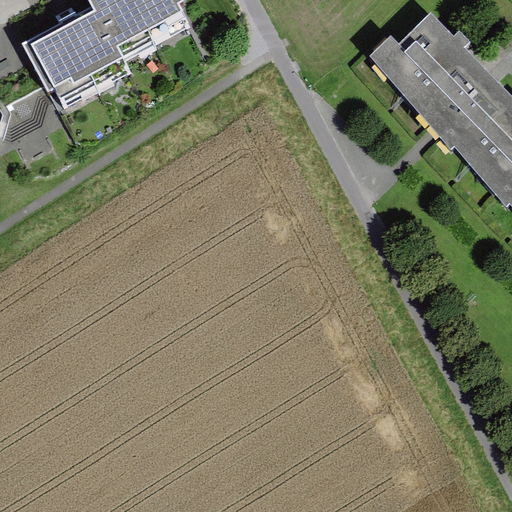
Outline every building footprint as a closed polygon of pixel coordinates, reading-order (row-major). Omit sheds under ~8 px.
[(85,0),(86,0),(94,17),(113,55),(188,18),(179,0),(85,0)] [(494,80),(431,13),(373,68),(436,135),(437,135),(495,81),(494,80)] [(118,66),(113,55),(94,17),(25,51),(49,99),(118,66)] [(511,181),(511,99),(495,81),(437,135),(497,197),(511,181)] [(511,181),(497,197),(511,213),(511,181)]
